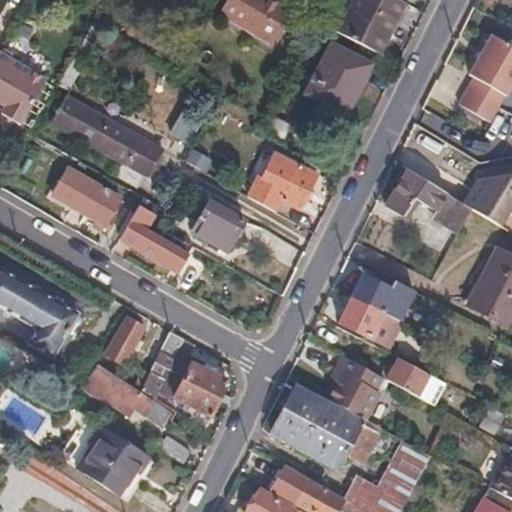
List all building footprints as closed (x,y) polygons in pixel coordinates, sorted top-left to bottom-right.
[(292,6),(281,0),(226,0),(218,13),(271,44),(292,6)] [(404,3),(399,0),(353,0),(336,32),(378,54),(404,3)] [(70,89),(104,30),(93,25),(59,83),(70,89)] [(498,85),(506,90),(511,78),(511,47),(490,36),(467,77),(474,80),(459,108),(491,122),(496,106),(489,102),(498,85)] [(332,45),(306,92),(345,112),(369,64),(332,45)] [(0,48),(0,100),(6,104),(3,108),(2,111),(20,122),(47,78),(13,58),(12,52),(4,48),(0,48)] [(496,106),(499,108),(509,91),(506,90),(498,85),(489,102),(496,106)] [(509,91),(499,108),(511,114),(511,88),(510,88),(509,91)] [(122,163),(145,176),(161,149),(65,96),(50,122),(122,163)] [(207,108),(187,97),(167,130),(187,142),(207,108)] [(264,132),(281,141),(290,125),(273,116),(264,132)] [(211,159),(192,149),(185,161),(206,173),(209,167),(207,166),(211,159)] [(398,153),(394,162),(405,168),(409,159),(398,153)] [(276,154),(263,178),(259,175),(247,196),(271,209),(277,198),(298,210),(316,177),(276,154)] [(138,189),(145,176),(122,163),(115,175),(138,189)] [(458,234),(472,209),(464,204),(407,169),(385,204),(402,215),(414,196),(449,217),(444,226),(458,234)] [(123,235),(138,207),(74,172),(67,185),(59,199),(71,206),(123,235)] [(511,173),(480,178),(464,204),(499,225),(508,211),(511,213),(511,173)] [(155,204),(143,197),(138,207),(123,235),(120,240),(177,271),(186,255),(144,231),(158,206),(155,204)] [(228,251),(244,221),(208,201),(191,231),(228,251)] [(511,257),(495,248),(466,304),(507,326),(511,316),(511,257)] [(0,308),(34,329),(26,343),(53,358),(80,313),(0,266),(0,308)] [(362,275),(351,296),(400,322),(415,291),(393,280),(389,288),(362,275)] [(400,322),(351,296),(338,322),(389,348),(402,322),(400,322)] [(123,363),(142,329),(125,319),(105,353),(123,363)] [(183,362),(192,345),(169,332),(160,351),(183,362)] [(148,374),(141,390),(155,399),(160,389),(174,397),(173,399),(208,417),(226,380),(191,362),(189,366),(183,362),(160,351),(148,374)] [(331,382),(322,397),(359,416),(373,391),(366,387),(373,372),(339,353),(331,368),(337,371),(331,382)] [(386,379),(419,396),(430,374),(398,357),(386,379)] [(103,398),(126,412),(129,406),(162,427),(171,413),(97,366),(87,381),(89,383),(85,390),(101,401),(103,398)] [(325,378),(331,382),(337,371),(331,368),(325,378)] [(141,370),(133,385),(141,390),(148,374),(141,370)] [(346,452),(361,423),(295,387),(272,431),(339,466),(346,452)] [(476,427),(494,437),(506,413),(488,404),(476,427)] [(77,467),(102,428),(85,418),(60,455),(77,467)] [(182,427),(194,434),(199,427),(187,419),(182,427)] [(381,433),(361,423),(346,452),(355,456),(370,454),(381,433)] [(148,459),(102,428),(77,467),(119,494),(135,470),(140,472),(148,459)] [(157,448),(182,465),(191,452),(166,435),(157,448)] [(366,511),(400,511),(431,455),(430,454),(403,440),(378,486),(357,475),(344,499),(366,511)] [(511,497),(511,451),(508,460),(503,457),(488,486),(491,487),(511,497)] [(153,462),(148,459),(140,472),(135,470),(119,494),(128,500),(153,462)] [(296,502),(308,480),(282,464),(266,494),(293,508),(296,502)] [(366,511),(344,499),(308,480),(296,502),(313,511),(336,511),(338,508),(345,511),(366,511)] [(510,511),(511,507),(511,497),(491,487),(484,498),(510,511)] [(266,494),(260,490),(247,511),(290,511),(293,508),(266,494)] [(509,511),(510,511),(484,498),(475,511),(509,511)]
